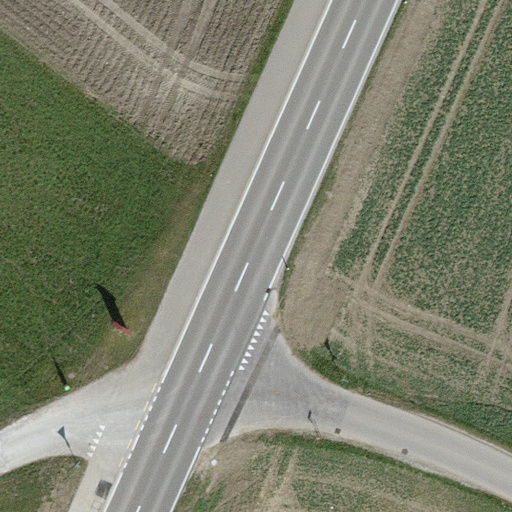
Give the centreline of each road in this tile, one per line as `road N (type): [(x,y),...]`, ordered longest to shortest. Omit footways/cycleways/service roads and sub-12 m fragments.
road 1 (secondary): [(206,366),(367,0)]
road 2 (unclassified): [(206,366),(511,479)]
road 3 (track): [(206,366),(0,454)]
road 4 (secondary): [(141,511),(206,366)]
